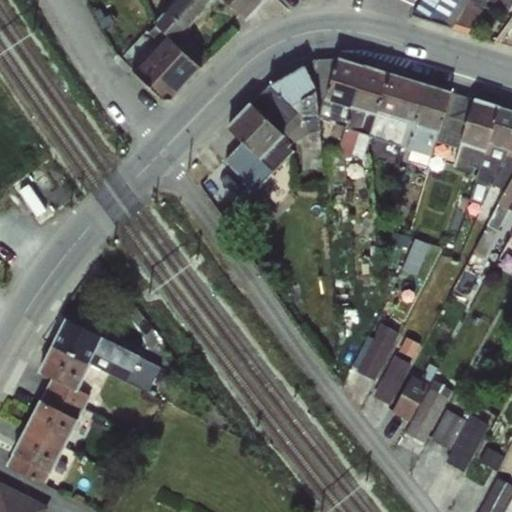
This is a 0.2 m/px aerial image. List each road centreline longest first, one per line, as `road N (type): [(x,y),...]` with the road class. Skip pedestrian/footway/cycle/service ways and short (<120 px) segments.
road 1 (tertiary): [(168,146),(82,233),(11,335)]
road 2 (tertiary): [(348,29),(295,33),(253,57),(168,146)]
road 3 (unclassified): [(69,0),(103,64),(168,146)]
road 4 (tertiary): [(511,67),(348,29)]
